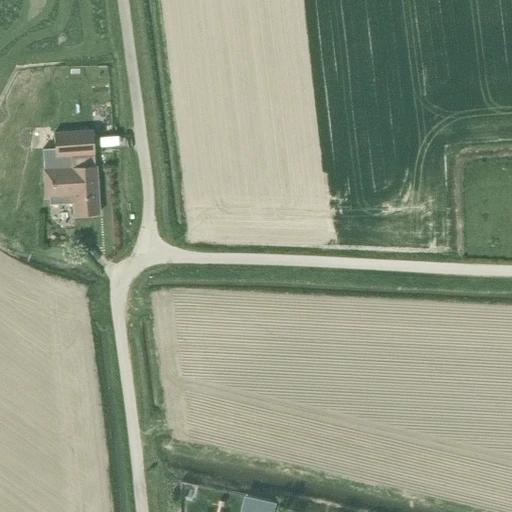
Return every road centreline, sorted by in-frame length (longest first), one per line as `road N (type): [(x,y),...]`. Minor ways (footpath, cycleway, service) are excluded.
road 1 (unclassified): [(145,259),(511,272)]
road 2 (unclassified): [(141,511),(117,306),(123,272),(145,259)]
road 3 (residential): [(145,259),(148,189),(122,0)]
